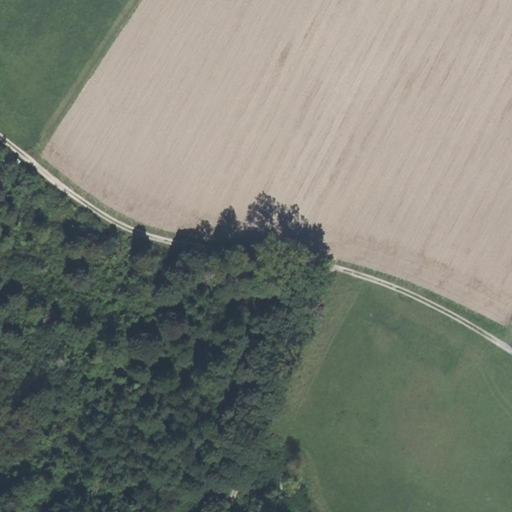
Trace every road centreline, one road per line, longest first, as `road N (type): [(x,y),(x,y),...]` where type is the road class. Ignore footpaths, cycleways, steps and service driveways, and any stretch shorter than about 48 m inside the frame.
road 1 (track): [(328,266),(154,240),(0,130)]
road 2 (track): [(230,511),(236,479),(328,266)]
road 3 (track): [(511,344),(406,287),(328,266)]
